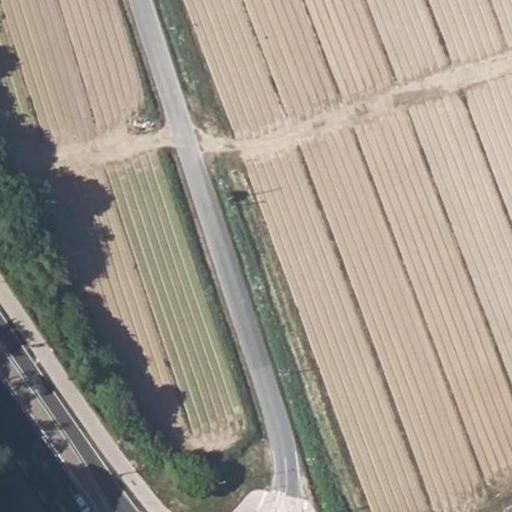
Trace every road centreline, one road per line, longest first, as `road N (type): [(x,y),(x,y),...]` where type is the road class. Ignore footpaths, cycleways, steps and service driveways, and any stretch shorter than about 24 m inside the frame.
road 1 (residential): [(285,511),(284,456),(138,0)]
road 2 (secondary): [(0,359),(80,483)]
